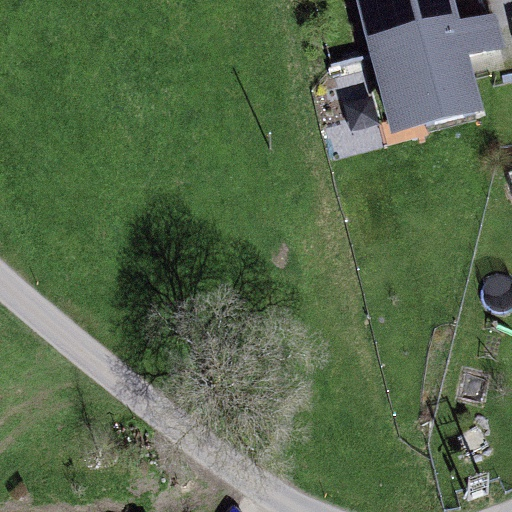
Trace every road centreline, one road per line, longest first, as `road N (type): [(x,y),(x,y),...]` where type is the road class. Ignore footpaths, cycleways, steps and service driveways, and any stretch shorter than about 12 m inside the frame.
road 1 (unclassified): [(298,511),(137,397),(0,280)]
road 2 (track): [(137,397),(0,476)]
